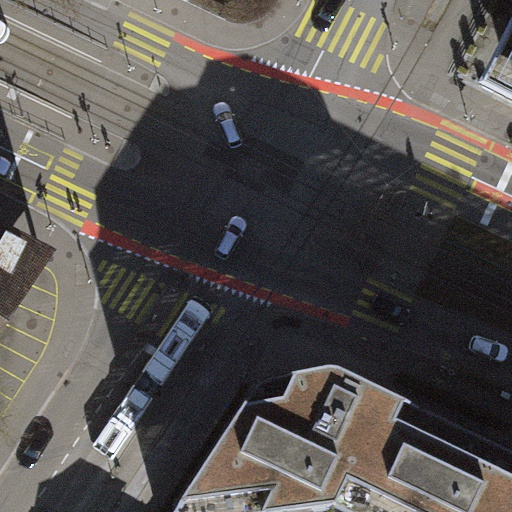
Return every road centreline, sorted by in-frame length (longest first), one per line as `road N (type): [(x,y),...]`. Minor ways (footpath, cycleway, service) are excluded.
road 1 (unclassified): [(30,511),(209,237)]
road 2 (tertiary): [(209,237),(511,356)]
road 3 (tertiary): [(285,113),(47,0)]
road 4 (tertiary): [(511,202),(285,113)]
road 5 (tertiary): [(0,151),(209,237)]
road 6 (unclassified): [(209,237),(285,113)]
road 7 (unclassified): [(285,113),(351,0)]
